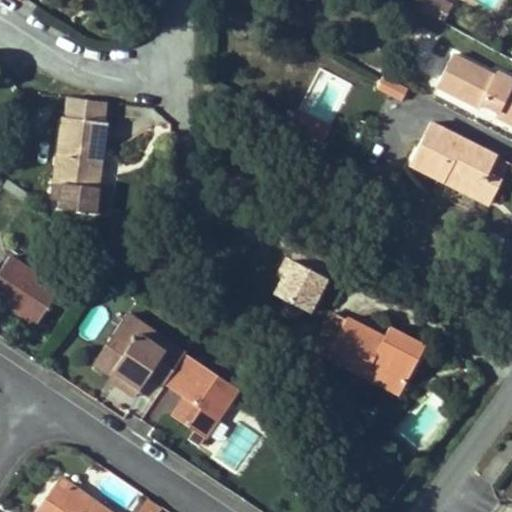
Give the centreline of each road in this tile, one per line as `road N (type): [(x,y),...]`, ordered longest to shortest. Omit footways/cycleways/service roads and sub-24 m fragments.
road 1 (residential): [(188,0),(186,66),(85,61),(0,7)]
road 2 (residential): [(220,511),(35,392)]
road 3 (tertiary): [(424,511),(511,393)]
